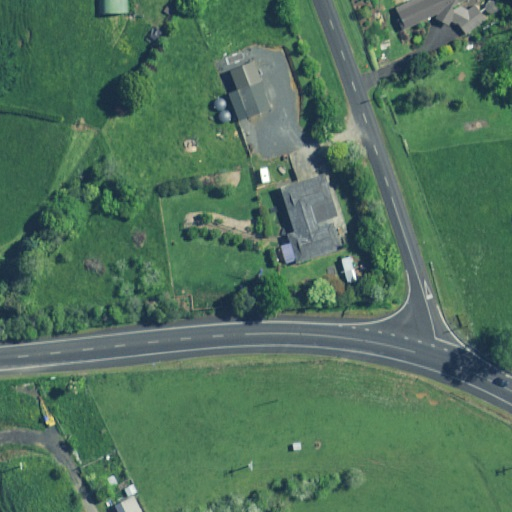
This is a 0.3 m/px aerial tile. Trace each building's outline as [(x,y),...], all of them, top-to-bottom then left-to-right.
[(125,0),(101,0),(101,14),(126,14),(125,0)] [(447,27),(451,23),(458,25),(466,35),(485,21),(469,0),(453,12),(450,7),(464,0),(412,0),(392,11),(403,32),(434,16),(447,27)] [(501,8),(492,0),(491,0),(483,9),(492,17),(501,8)] [(270,109),(260,82),(237,90),(247,118),(270,109)] [(337,218),(324,176),(280,189),(294,234),(287,236),(290,244),(270,250),(275,266),(294,260),(296,263),(341,249),(331,220),(337,218)] [(142,511),(135,497),(114,507),(116,511),(142,511)]
